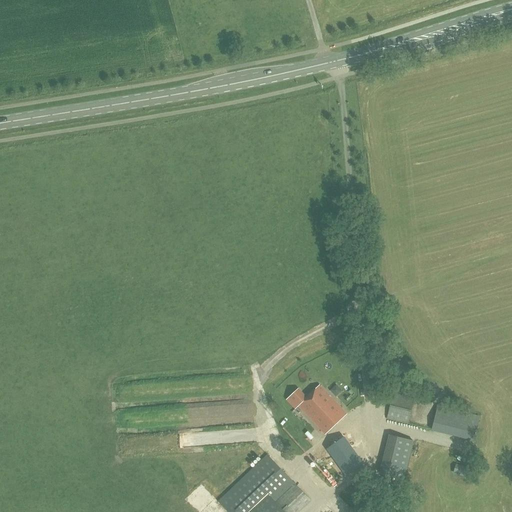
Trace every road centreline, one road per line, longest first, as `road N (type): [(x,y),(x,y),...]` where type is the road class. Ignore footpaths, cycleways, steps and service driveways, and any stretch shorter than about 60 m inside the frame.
road 1 (unclassified): [(369,449),(336,61)]
road 2 (secondary): [(0,124),(336,61)]
road 3 (secondary): [(336,61),(511,14)]
